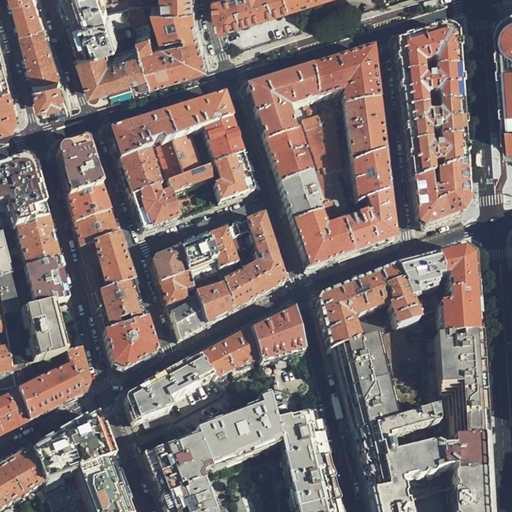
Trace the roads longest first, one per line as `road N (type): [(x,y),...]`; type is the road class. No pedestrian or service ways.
road 1 (residential): [(37,137),(104,398)]
road 2 (residential): [(354,511),(297,293)]
road 3 (residential): [(381,30),(406,248)]
road 4 (tertiary): [(381,30),(227,76)]
road 5 (tertiary): [(227,76),(88,119)]
road 6 (residential): [(136,254),(88,119)]
road 7 (residential): [(171,358),(297,293)]
road 8 (residential): [(268,204),(136,254)]
road 9 (residential): [(1,5),(37,137)]
road 10 (residential): [(268,204),(227,76)]
road 11 (residential): [(88,119),(47,0)]
road 12 (residential): [(104,398),(147,511)]
